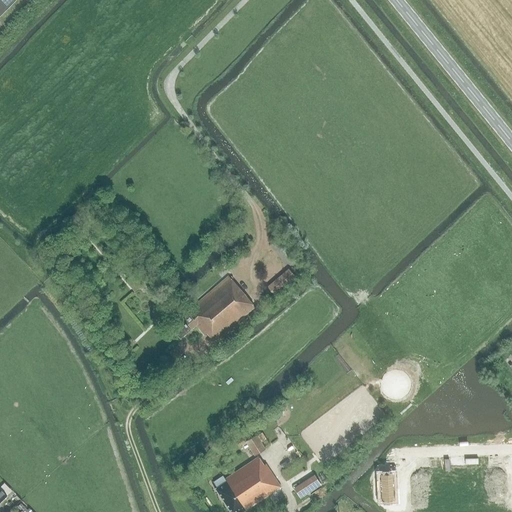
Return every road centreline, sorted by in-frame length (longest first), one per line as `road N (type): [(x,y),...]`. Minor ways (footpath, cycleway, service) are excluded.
road 1 (track): [(158,511),(129,437),(130,415),(211,349)]
road 2 (primary): [(511,143),(395,0)]
